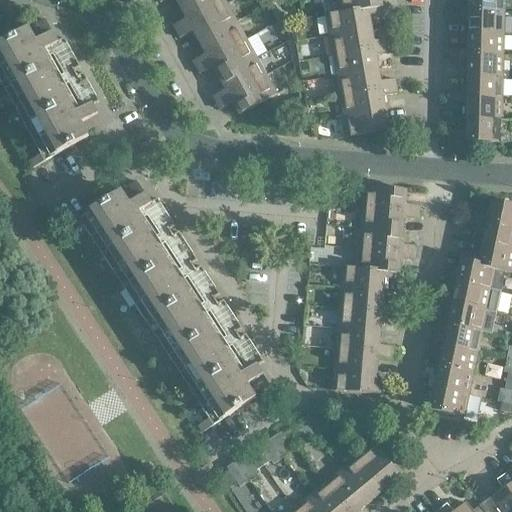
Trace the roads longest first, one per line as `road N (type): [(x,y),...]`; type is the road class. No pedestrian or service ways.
road 1 (residential): [(305,399),(152,161)]
road 2 (tertiary): [(178,136),(200,149),(433,169)]
road 3 (residential): [(394,418),(403,407),(439,203),(433,169)]
road 4 (residential): [(112,30),(144,7),(215,120)]
road 5 (residential): [(433,169),(434,0)]
road 6 (tertiary): [(112,30),(178,136)]
